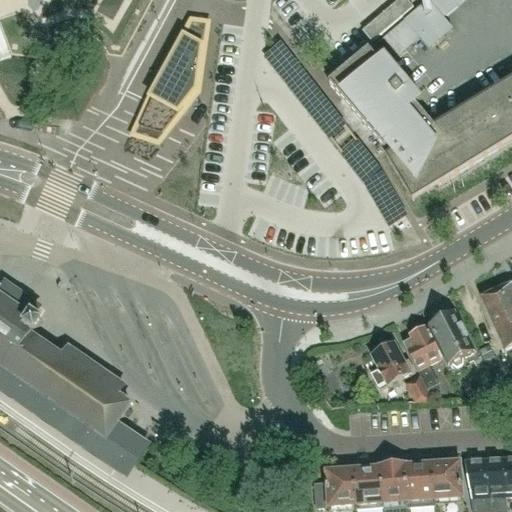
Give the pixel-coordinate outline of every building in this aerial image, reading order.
[(400,0),(361,33),(370,44),(412,9),(404,0),(400,0)] [(434,0),(429,4),(442,20),(464,0),(434,0)] [(442,20),(429,5),(405,25),(418,40),(442,20)] [(148,100),(134,130),(163,139),(175,124),(176,125),(179,121),(196,99),(198,96),(203,97),(205,79),(204,78),(205,66),(204,66),(206,46),(204,45),(207,25),(190,23),(160,77),(159,79),(160,79),(149,99),(148,98),(147,100),(148,100)] [(405,25),(385,42),(397,57),(418,40),(405,25)] [(404,94),(369,53),(328,87),(383,153),(388,149),(393,154),(385,159),(412,204),(511,143),(511,82),(434,130),(416,109),(421,104),(409,90),(404,94)] [(72,94),(61,126),(88,135),(99,103),(72,94)] [(511,279),(498,287),(500,290),(500,292),(508,310),(511,319),(511,279)] [(511,319),(508,310),(500,292),(500,290),(480,300),(492,327),(496,336),(511,328),(511,319)] [(29,320),(0,299),(0,352),(4,356),(29,320)] [(462,367),(463,362),(475,356),(454,316),(429,329),(450,369),(452,368),(457,369),(462,367)] [(0,397),(56,436),(96,462),(127,481),(129,478),(136,468),(150,448),(117,425),(124,416),(130,408),(104,390),(59,358),(30,338),(33,334),(40,324),(36,321),(30,317),(29,320),(4,356),(0,352),(0,397)] [(511,328),(496,336),(504,354),(511,350),(511,328)] [(435,380),(429,369),(443,361),(427,330),(424,331),(420,330),(414,333),(413,337),(410,339),(413,343),(404,347),(418,374),(417,375),(426,392),(427,392),(429,397),(435,394),(432,389),(434,388),(431,383),(435,380)] [(377,389),(384,385),(386,389),(414,375),(408,364),(404,366),(393,347),(384,352),(381,351),(376,354),(375,357),(370,360),(378,374),(371,378),(377,389)] [(487,348),(477,353),(482,363),(493,358),(487,348)] [(413,405),(431,404),(418,379),(403,386),(413,405)] [(326,394),(324,380),(310,382),(312,396),(326,394)] [(511,459),(503,460),(506,501),(511,500),(511,459)] [(490,464),(486,464),(488,511),(505,511),(505,501),(506,501),(503,460),(493,461),(490,464)] [(471,465),(464,465),(472,511),(488,511),(486,464),(484,464),(481,461),(473,462),(471,465)] [(459,465),(432,467),(435,503),(461,501),(459,465)] [(432,467),(405,469),(408,505),(408,511),(435,509),(435,503),(432,467)] [(408,505),(405,469),(381,470),(383,511),(390,511),(408,511),(408,505)] [(383,511),(381,470),(353,472),(356,508),(356,511),(383,511)] [(356,508),(353,472),(324,474),(325,487),(313,487),(315,511),(356,508)]
